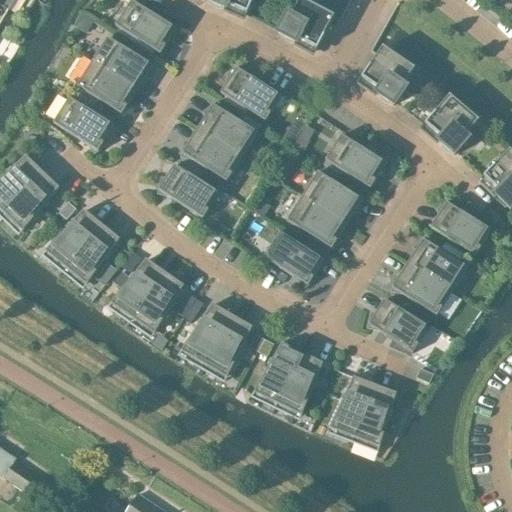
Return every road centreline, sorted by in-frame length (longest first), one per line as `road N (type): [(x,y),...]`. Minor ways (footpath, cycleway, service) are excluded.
road 1 (residential): [(0,366),(230,511)]
road 2 (residential): [(326,332),(210,267),(108,190)]
road 3 (residential): [(326,332),(434,164)]
road 4 (residential): [(108,190),(215,26)]
road 5 (residential): [(434,164),(328,81)]
road 6 (residential): [(328,81),(215,26)]
